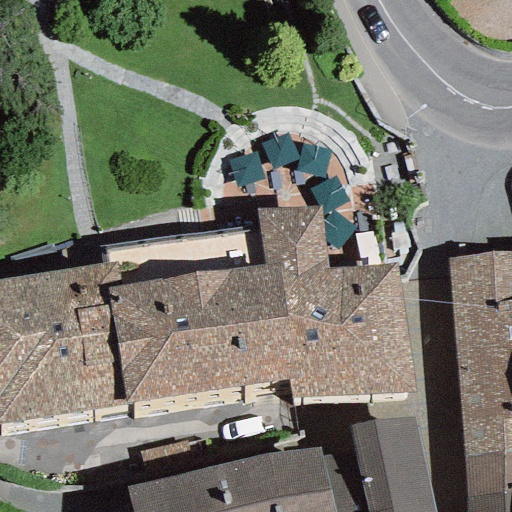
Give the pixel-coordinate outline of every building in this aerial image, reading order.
[(98,244),(101,265),(113,263),(117,287),(106,289),(124,407),(291,378),(295,401),(413,391),(397,265),(329,269),(318,204),(256,206),(257,229),(98,244)] [(511,511),(511,252),(446,258),(461,439),(466,511),(511,511)] [(101,265),(0,280),(0,425),(124,407),(106,289),(117,287),(113,263),(101,265)] [(433,511),(414,417),(350,425),(354,448),(323,455),(333,511),(433,511)] [(333,511),(323,455),(321,447),(272,455),(124,489),(128,503),(92,511),(333,511)]
